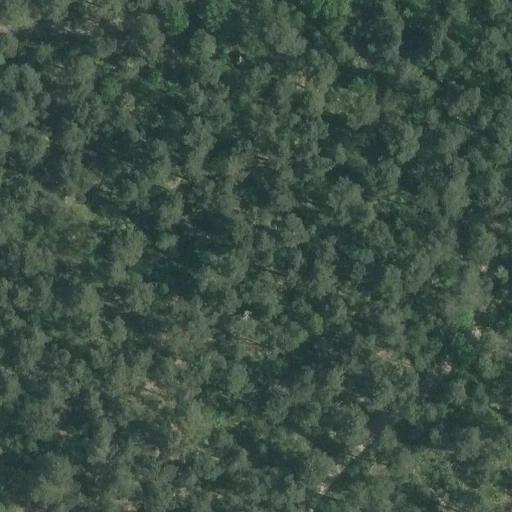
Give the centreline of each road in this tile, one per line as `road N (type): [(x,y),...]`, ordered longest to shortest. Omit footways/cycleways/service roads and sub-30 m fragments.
road 1 (track): [(305,511),(342,461),(459,349),(476,319),(511,173)]
road 2 (track): [(237,0),(95,28),(0,32)]
